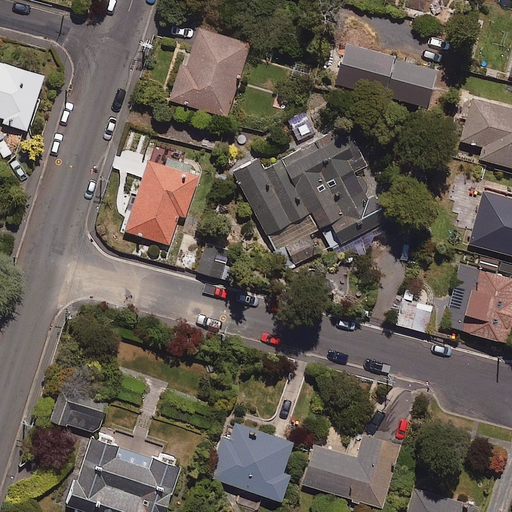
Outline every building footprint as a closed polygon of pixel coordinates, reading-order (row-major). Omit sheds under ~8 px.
[(250,44),(197,27),(189,52),(185,51),(169,98),(227,117),(250,44)] [(437,71),(346,43),(334,82),(383,98),(384,95),(425,108),(437,71)] [(43,76),(0,63),(0,117),(4,119),(2,124),(27,131),(43,76)] [(511,107),(472,96),(456,153),(511,168),(511,107)] [(312,120),(296,128),(302,140),(318,133),(312,120)] [(270,234),(290,270),(319,254),(308,235),(320,228),(330,247),(386,217),(360,168),(367,164),(346,126),(264,170),(258,159),(233,173),(267,235),(270,234)] [(181,153),(155,144),(126,230),(169,245),(179,215),(184,217),(198,176),(188,172),(191,165),(179,161),(181,153)] [(511,198),(484,190),(469,244),(511,256),(511,198)] [(198,249),(201,237),(184,232),(175,267),(210,276),(216,254),(198,249)] [(508,327),(511,315),(511,278),(481,268),(461,330),(506,345),(511,328),(508,327)] [(431,306),(404,301),(400,327),(426,332),(431,306)] [(107,400),(82,394),(80,401),(57,396),(52,421),(99,432),(107,400)] [(293,442),(229,422),(211,479),(243,489),(237,507),(254,511),(256,511),(262,496),(281,502),(290,476),(283,473),(293,442)] [(399,445),(363,434),(356,458),(315,446),(303,485),(381,507),(399,445)] [(164,511),(180,469),(91,438),(77,479),(73,478),(64,504),(76,508),(73,511),(164,511)] [(418,500),(411,498),(406,511),(477,511),(479,508),(421,490),(418,500)]
